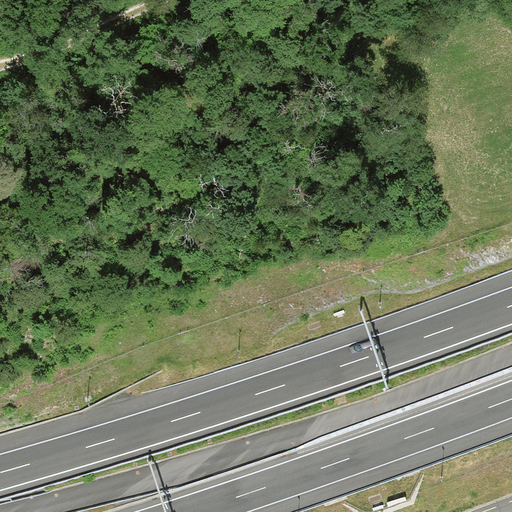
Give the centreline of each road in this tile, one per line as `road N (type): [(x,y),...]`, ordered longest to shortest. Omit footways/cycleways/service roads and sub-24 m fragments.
road 1 (motorway): [(511,304),(0,472)]
road 2 (motorway): [(194,511),(511,399)]
road 3 (track): [(0,66),(55,51),(167,0)]
